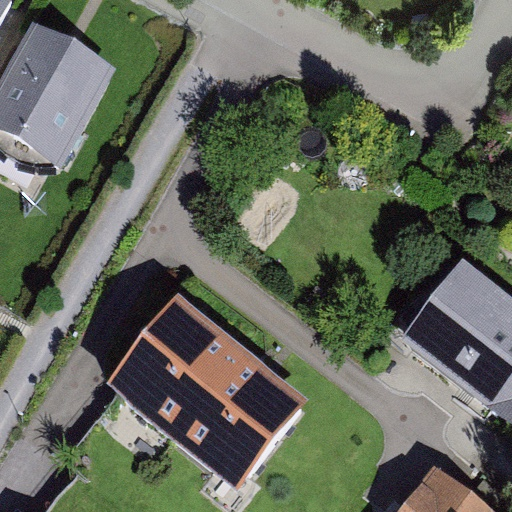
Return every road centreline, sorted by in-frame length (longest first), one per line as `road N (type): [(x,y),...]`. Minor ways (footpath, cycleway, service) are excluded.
road 1 (residential): [(0,422),(225,34),(227,0)]
road 2 (residential): [(510,0),(490,38),(452,78),(399,82),(245,0)]
